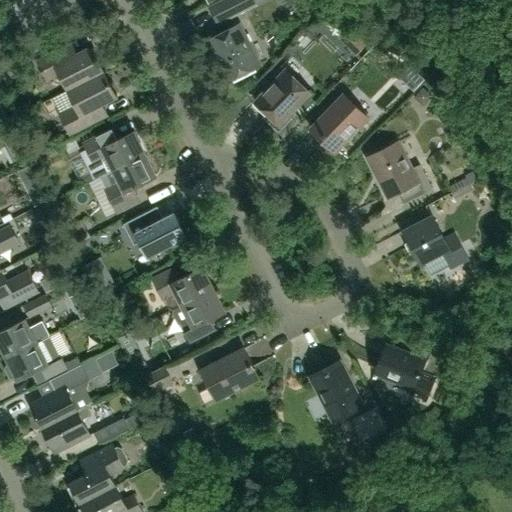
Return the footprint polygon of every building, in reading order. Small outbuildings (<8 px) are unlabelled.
[(219,0),(208,6),(218,25),(249,9),(244,0),(219,0)] [(228,80),(257,66),(237,26),(208,41),(228,80)] [(67,90),(103,72),(91,47),(76,55),(71,44),(37,61),(46,80),(59,73),(67,90)] [(279,125),(310,94),(285,70),(255,102),(279,125)] [(103,72),(67,90),(76,107),(60,115),(69,134),(106,115),(101,105),(116,97),(103,72)] [(422,88),(419,91),(414,97),(419,102),(423,102),(426,102),(431,96),(422,88)] [(367,118),(343,95),(312,126),(337,150),(367,118)] [(86,150),(80,152),(87,166),(94,180),(103,175),(113,171),(112,170),(128,162),(145,154),(139,143),(133,132),(118,140),(112,128),(105,132),(83,143),(86,150)] [(0,134),(0,148),(15,141),(10,130),(0,134)] [(420,165),(412,168),(398,142),(371,156),(382,179),(378,181),(387,198),(398,193),(404,204),(433,189),(420,165)] [(103,175),(100,177),(106,189),(111,199),(118,213),(140,202),(133,188),(156,177),(145,154),(128,162),(112,170),(113,171),(103,175)] [(17,170),(22,180),(33,174),(28,165),(17,170)] [(455,199),(473,190),(469,183),(477,180),(472,171),(465,175),(467,178),(449,187),(455,199)] [(46,204),(31,211),(37,223),(52,216),(46,204)] [(133,246),(146,239),(154,254),(187,237),(174,212),(163,218),(157,207),(123,224),(129,236),(133,246)] [(432,217),(403,231),(421,265),(425,263),(431,275),(448,266),(450,269),(468,260),(454,232),(443,238),(432,217)] [(91,237),(82,220),(60,231),(69,248),(91,237)] [(0,253),(19,244),(10,226),(0,230),(0,271),(1,271),(0,268),(0,253)] [(118,288),(102,256),(80,268),(96,300),(118,288)] [(163,273),(151,279),(157,290),(162,300),(165,299),(167,298),(167,300),(166,302),(168,305),(169,307),(171,309),(174,310),(181,306),(189,302),(197,298),(205,294),(213,290),(208,279),(202,268),(191,273),(179,279),(177,273),(174,268),(163,273)] [(1,271),(0,271),(0,301),(4,309),(39,292),(28,271),(6,281),(1,271)] [(70,295),(80,315),(95,307),(85,288),(70,295)] [(174,310),(172,314),(175,319),(177,324),(180,325),(185,334),(189,343),(200,337),(211,332),(206,321),(216,317),(225,312),(219,301),(213,290),(205,294),(197,298),(189,302),(181,306),(174,310)] [(29,318),(53,307),(47,294),(23,305),(29,318)] [(0,347),(5,358),(50,336),(42,321),(30,328),(25,319),(0,331),(0,347)] [(117,339),(125,356),(138,349),(134,341),(140,338),(135,329),(117,339)] [(50,336),(5,358),(8,365),(5,366),(4,369),(9,378),(12,379),(15,378),(17,381),(39,370),(46,382),(50,380),(69,371),(64,362),(61,357),(60,358),(49,336),(50,336)] [(386,345),(374,373),(412,388),(410,394),(426,401),(435,378),(421,372),(425,361),(386,345)] [(220,399),(256,380),(250,368),(253,367),(243,349),(200,370),(208,386),(212,384),(220,399)] [(148,368),(141,354),(129,360),(136,374),(148,368)] [(77,356),(64,362),(69,371),(81,364),(77,356)] [(86,389),(89,380),(81,364),(69,371),(50,380),(55,391),(29,404),(42,429),(86,406),(86,405),(92,402),(86,389)] [(311,379),(333,421),(362,406),(341,364),(311,379)] [(146,396),(173,383),(165,365),(137,378),(146,396)] [(91,415),(86,406),(42,429),(54,454),(90,436),(82,420),(91,415)] [(367,438),(387,427),(377,407),(356,417),(367,438)] [(94,433),(99,444),(142,424),(137,412),(94,433)] [(187,442),(197,438),(192,429),(183,433),(187,442)] [(116,447),(114,448),(112,444),(83,458),(90,472),(69,483),(80,504),(115,486),(110,475),(124,468),(123,466),(127,465),(128,461),(122,449),(116,447)] [(115,486),(80,504),(83,511),(142,511),(133,495),(123,500),(115,486)]
